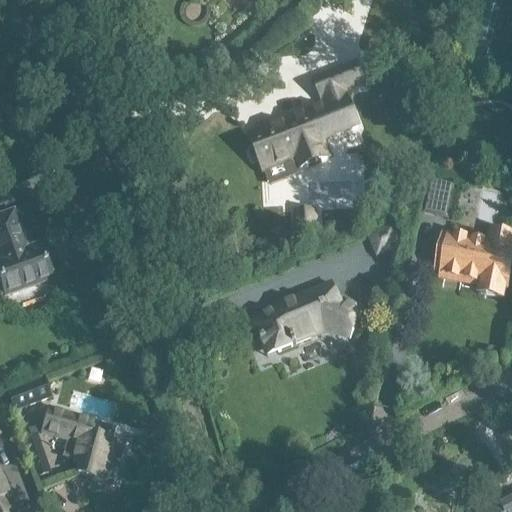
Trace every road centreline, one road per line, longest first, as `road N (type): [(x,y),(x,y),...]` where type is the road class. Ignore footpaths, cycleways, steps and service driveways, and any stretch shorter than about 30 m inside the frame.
road 1 (residential): [(222,511),(155,259),(104,124),(63,46),(14,0)]
road 2 (residential): [(251,511),(511,383)]
